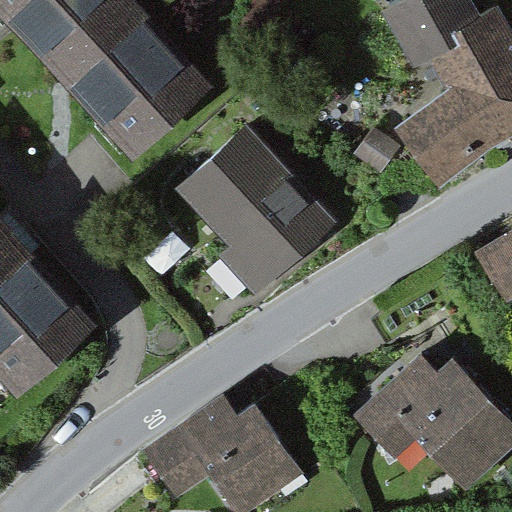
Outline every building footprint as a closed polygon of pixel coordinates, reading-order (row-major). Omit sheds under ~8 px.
[(127,0),(9,0),(137,141),(202,83),(127,0)] [(476,17),(466,0),(393,0),(389,2),(419,54),(432,47),(451,84),(400,122),(440,176),(488,140),(511,127),(511,37),(495,6),(476,17)] [(244,126),(184,179),(268,273),(328,220),(244,126)] [(0,220),(0,354),(20,377),(86,318),(0,220)] [(511,231),(481,250),(496,274),(511,264),(511,231)] [(422,355),(360,412),(380,433),(406,409),(469,478),(511,438),(511,420),(455,358),(438,373),(422,355)] [(223,394),(139,450),(156,475),(199,446),(241,507),(299,467),(256,403),(237,415),(223,394)]
